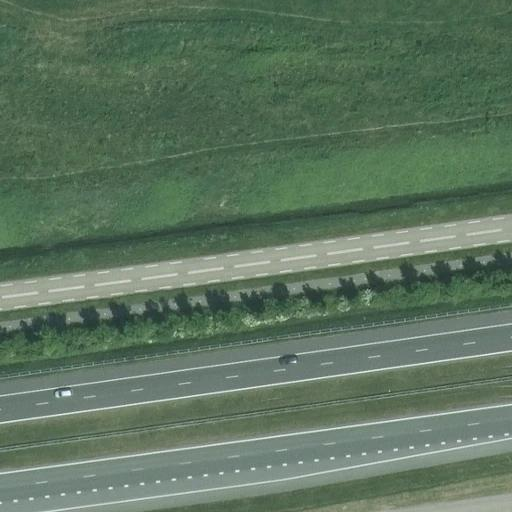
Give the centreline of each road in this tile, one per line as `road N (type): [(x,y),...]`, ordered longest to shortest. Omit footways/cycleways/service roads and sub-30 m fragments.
road 1 (motorway): [(511,336),(0,410)]
road 2 (tertiary): [(0,297),(511,227)]
road 3 (motorway): [(0,487),(511,419)]
